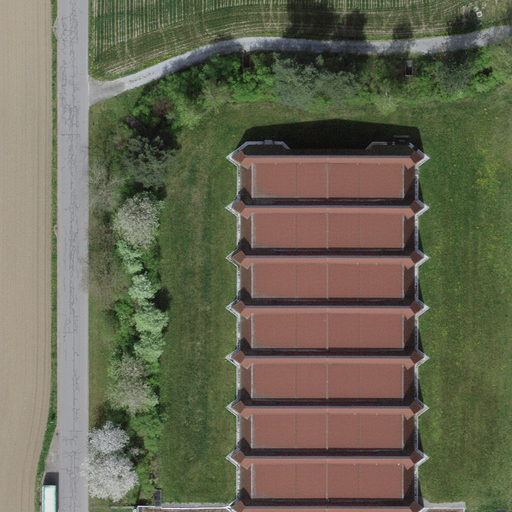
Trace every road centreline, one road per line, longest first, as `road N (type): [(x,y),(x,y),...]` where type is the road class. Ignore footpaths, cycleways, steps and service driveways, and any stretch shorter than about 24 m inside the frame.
road 1 (unclassified): [(66,511),(73,0)]
road 2 (track): [(511,26),(390,50),(220,49),(71,100)]
